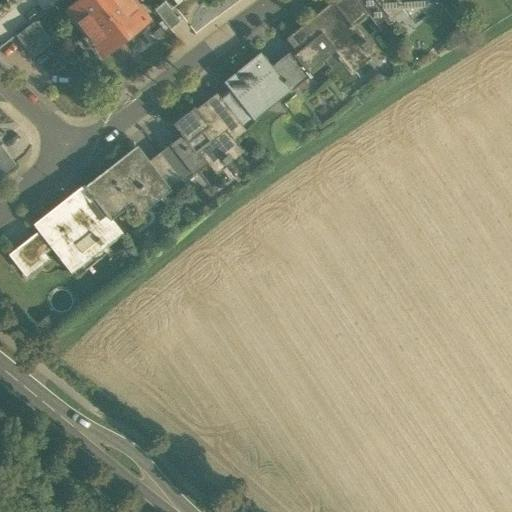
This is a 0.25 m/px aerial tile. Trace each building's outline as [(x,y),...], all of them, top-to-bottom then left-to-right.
[(79,0),(67,10),(102,54),(146,19),(130,0),(79,0)] [(356,23),(367,15),(355,0),(336,0),(332,3),(335,6),(314,23),(311,20),(289,37),(297,47),(272,67),(264,57),(254,65),(251,61),(232,76),(238,84),(219,99),(244,130),(255,121),(254,120),(253,121),(251,117),(285,89),(288,94),(309,78),(306,75),(335,52),(352,73),(379,52),(356,23)] [(432,0),(355,0),(367,15),(376,26),(402,6),(399,3),(402,0),(416,0),(423,8),(432,0)] [(153,9),(169,29),(179,21),(163,1),(153,9)] [(15,36),(32,58),(53,42),(36,20),(15,36)] [(233,139),(244,130),(219,99),(217,97),(199,112),(194,106),(171,124),(181,135),(169,144),(188,170),(190,169),(203,158),(214,173),(242,150),(233,139)] [(0,173),(14,162),(0,144),(0,173)] [(169,144),(159,152),(180,179),(182,182),(193,173),(190,169),(188,170),(169,144)] [(121,163),(108,173),(129,199),(140,191),(151,205),(171,190),(169,188),(148,161),(142,166),(139,162),(142,155),(140,153),(136,151),(128,152),(123,155),(121,159),(121,163)] [(169,188),(180,179),(159,152),(148,161),(169,188)] [(132,203),(129,199),(108,173),(106,169),(84,186),(87,189),(110,220),(132,203)] [(87,189),(84,186),(71,197),(73,199),(87,189)] [(119,231),(110,220),(87,189),(73,199),(71,197),(35,224),(40,231),(52,246),(69,269),(86,256),(74,242),(88,231),(99,246),(119,231)] [(43,253),(52,246),(40,231),(31,238),(43,253)] [(9,254),(26,275),(47,259),(43,253),(31,238),(9,254)]
